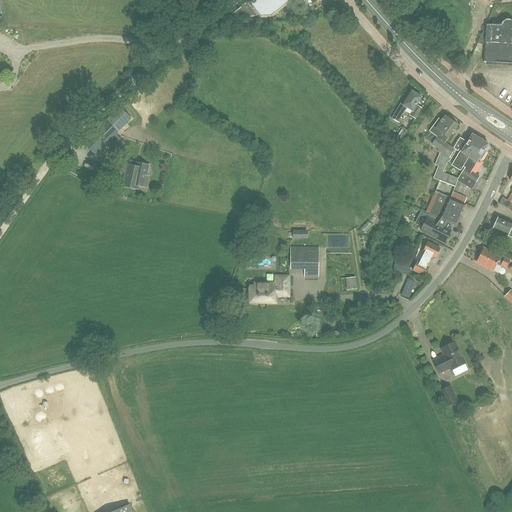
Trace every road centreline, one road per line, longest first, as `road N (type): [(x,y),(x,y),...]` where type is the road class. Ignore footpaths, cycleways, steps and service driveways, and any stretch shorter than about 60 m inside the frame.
road 1 (unclassified): [(0,387),(161,347),(341,349),(371,340),(439,280),(511,150)]
road 2 (track): [(222,14),(83,124),(0,236)]
road 3 (primary): [(511,133),(439,78),(365,0)]
road 4 (unknown): [(173,51),(122,34),(82,36),(27,46),(0,82)]
